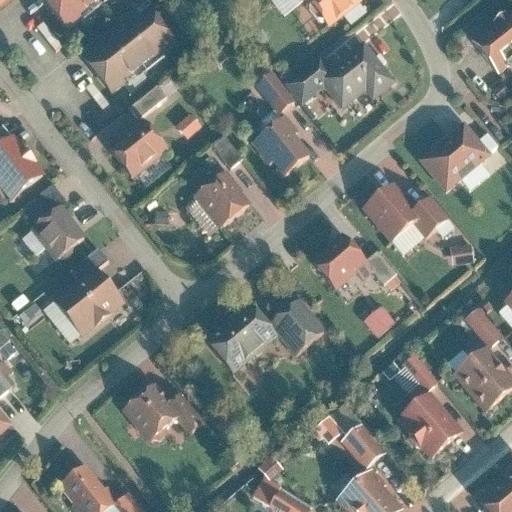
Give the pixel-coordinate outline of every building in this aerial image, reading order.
[(0,0),(0,9),(11,0),(0,0)] [(41,0),(66,31),(105,0),(41,0)] [(295,0),(274,0),(269,4),(277,14),(295,0)] [(359,11),(350,0),(309,0),(302,6),(325,37),(359,11)] [(511,12),(473,42),(500,77),(511,67),(511,12)] [(149,13),(84,63),(111,97),(175,48),(149,13)] [(397,89),(365,50),(335,77),(322,87),(330,97),(343,115),(364,98),(372,109),(397,89)] [(335,77),(319,57),(279,89),(294,108),(302,119),(330,97),(322,87),(335,77)] [(279,89),(271,80),(255,93),(278,121),(294,108),(279,89)] [(188,142),(203,130),(191,115),(176,128),(188,142)] [(312,161),(280,123),(253,146),(285,184),(312,161)] [(108,154),(132,185),(168,157),(145,126),(108,154)] [(464,126),(418,165),(447,199),(492,160),(464,126)] [(231,170),(242,161),(225,140),(214,149),(231,170)] [(14,142),(0,152),(0,192),(11,206),(44,181),(14,142)] [(251,211),(225,178),(191,203),(217,237),(251,211)] [(393,188),(363,215),(390,247),(421,221),(415,212),(393,188)] [(449,225),(432,201),(415,212),(421,221),(432,236),(449,225)] [(86,241),(61,211),(33,234),(57,264),(86,241)] [(342,240),(311,265),(335,295),(367,271),(342,240)] [(472,246),(450,251),(454,269),(476,264),(472,246)] [(95,273),(52,304),(82,344),(124,312),(95,273)] [(299,306),(270,330),(295,360),(324,337),(299,306)] [(376,339),(395,327),(383,308),(363,321),(376,339)] [(247,310),(205,344),(234,380),(276,345),(247,310)] [(499,338),(475,314),(464,324),(487,349),(499,338)] [(511,395),(511,382),(487,353),(453,381),(485,419),(511,395)] [(413,361),(397,374),(418,401),(434,389),(413,361)] [(3,362),(0,363),(0,397),(12,388),(6,379),(12,374),(3,362)] [(153,388),(121,415),(149,448),(181,421),(172,410),(153,388)] [(463,438),(429,399),(395,429),(429,468),(463,438)] [(201,427),(181,403),(172,410),(181,421),(192,435),(201,427)] [(0,438),(11,429),(0,415),(0,438)] [(383,459),(363,434),(343,450),(364,476),(383,459)] [(113,511),(118,509),(86,471),(57,495),(70,511),(113,511)] [(511,475),(500,485),(511,499),(511,475)] [(400,511),(369,476),(337,504),(343,511),(400,511)] [(511,511),(511,499),(500,485),(476,504),(482,511),(511,511)] [(299,511),(277,497),(268,511),(299,511)] [(135,511),(127,502),(114,511),(135,511)]
